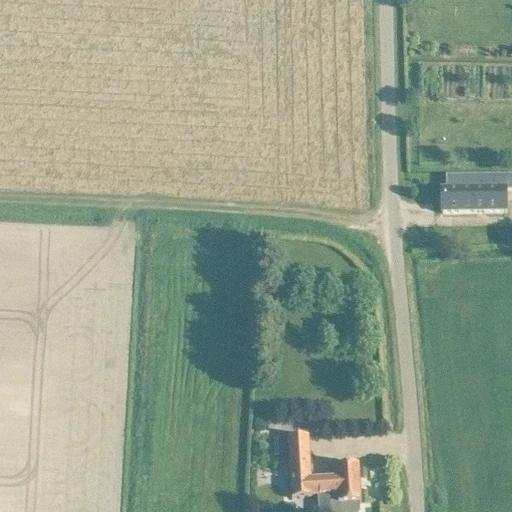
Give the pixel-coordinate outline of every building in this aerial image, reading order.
[(442,214),(462,214),(504,213),(503,192),(483,192),(483,183),(478,183),(459,183),(459,191),(442,191),(442,214)] [(415,214),(413,223),(436,226),(437,217),(415,214)] [(505,228),(504,217),(441,217),(441,229),(505,228)] [(511,233),(498,234),(498,243),(511,242),(511,233)] [(327,511),(359,511),(359,506),(360,506),(358,468),(336,469),(337,482),(311,483),(308,439),(289,440),(289,456),(290,500),(311,499),(327,499),(327,511)]
